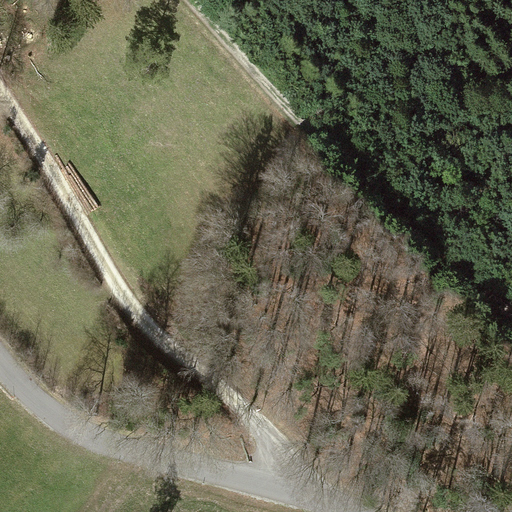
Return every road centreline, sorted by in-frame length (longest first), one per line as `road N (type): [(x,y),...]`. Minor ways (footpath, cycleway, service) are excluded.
road 1 (track): [(266,494),(250,428),(230,397),(157,338),(124,297),(0,86)]
road 2 (track): [(511,311),(462,282),(406,232),(192,0)]
road 3 (tertiary): [(313,511),(107,451),(54,424),(0,375)]
